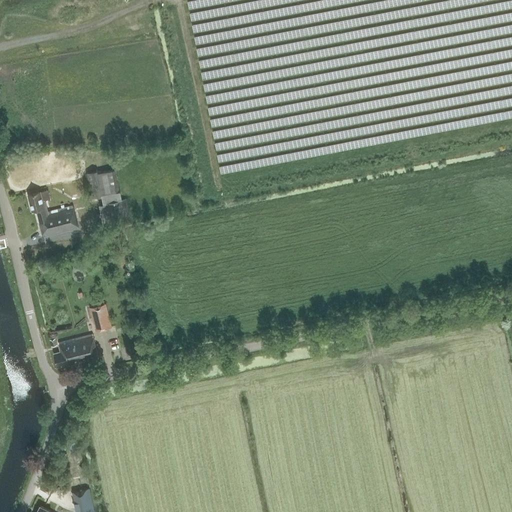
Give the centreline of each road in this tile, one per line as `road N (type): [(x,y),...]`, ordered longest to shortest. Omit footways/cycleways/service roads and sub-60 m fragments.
road 1 (unclassified): [(53,388),(511,291)]
road 2 (unclassified): [(53,388),(11,238)]
road 3 (unclassified): [(22,511),(55,414),(53,388)]
